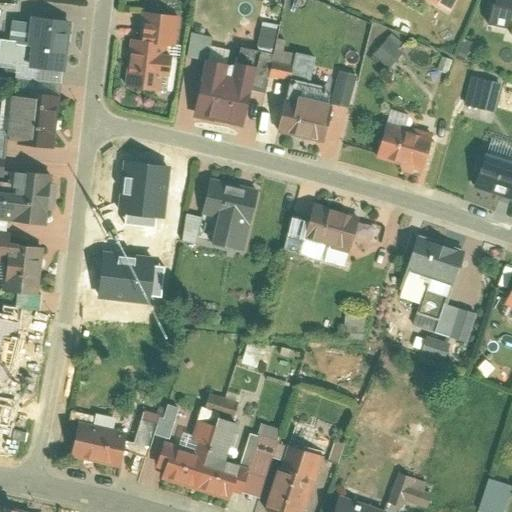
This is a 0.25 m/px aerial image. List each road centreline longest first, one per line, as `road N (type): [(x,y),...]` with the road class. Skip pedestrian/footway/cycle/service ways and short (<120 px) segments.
road 1 (residential): [(511,230),(323,166),(99,126)]
road 2 (residential): [(99,126),(36,485)]
road 3 (residential): [(109,0),(99,126)]
